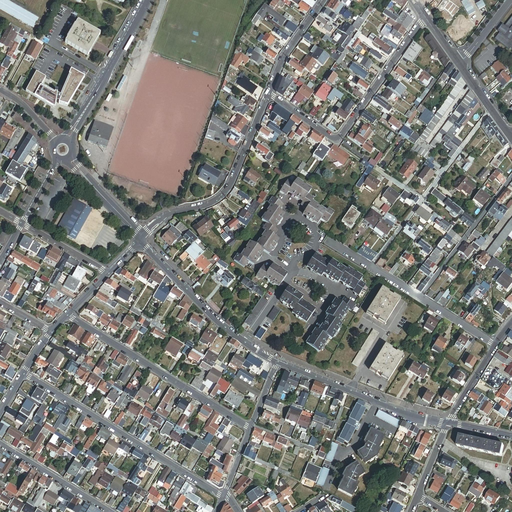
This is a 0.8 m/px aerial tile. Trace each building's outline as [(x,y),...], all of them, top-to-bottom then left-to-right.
[(5,0),(0,0),(0,9),(33,28),(38,19),(5,0)] [(274,10),(277,6),(280,1),(278,0),(274,0),(269,7),(274,10)] [(312,8),(314,5),(308,0),(307,1),(305,0),(302,0),(302,1),(312,8)] [(334,12),(340,4),(334,0),(332,0),(327,7),(334,12)] [(445,17),(451,12),(453,10),(444,0),(443,0),(441,3),(440,2),(436,6),(441,12),(438,15),(442,20),(445,17)] [(310,8),(301,2),(298,6),(301,8),(303,10),(307,13),(310,8)] [(269,7),(265,4),(258,13),(256,15),(262,19),(263,19),(267,13),(279,22),(283,24),(286,19),(283,17),(276,12),(274,10),(269,7)] [(340,20),(324,8),(321,12),(324,14),(323,14),(328,17),(330,19),(337,24),(340,20)] [(388,9),(387,8),(382,14),(386,17),(390,19),(395,23),(398,19),(392,15),(387,11),(388,9)] [(366,19),(370,15),(366,12),(361,19),(365,21),(366,19)] [(410,17),(403,12),(395,23),(406,30),(413,20),(413,19),(414,17),(411,15),(410,17)] [(286,19),(291,23),(294,19),(286,13),(283,17),(286,19)] [(262,19),(256,15),(251,23),(255,26),(258,20),(260,22),(262,19)] [(328,23),(318,16),(315,21),(321,24),(319,27),(330,34),(331,33),(332,34),(334,30),(333,30),(334,29),(333,28),(332,29),(326,25),(328,23)] [(361,27),(365,21),(361,19),(359,17),(356,21),(358,23),(356,25),(354,24),(352,27),(355,30),(358,32),(358,31),(361,27)] [(500,33),(495,39),(510,50),(511,48),(511,18),(506,27),(504,25),(499,32),(500,33)] [(395,23),(390,19),(388,22),(394,27),(392,30),(402,37),(406,30),(395,23)] [(100,34),(77,21),(65,43),(88,56),(100,34)] [(255,26),(251,23),(245,32),(249,35),(255,26)] [(18,36),(18,34),(21,30),(10,24),(0,42),(0,45),(3,47),(10,50),(18,36)] [(399,41),(402,37),(392,30),(390,29),(386,26),(381,33),(388,38),(390,34),(395,38),(399,41)] [(286,41),(289,37),(276,28),(273,32),(283,39),(285,41),(286,41)] [(306,36),(305,35),(303,38),(308,42),(310,39),(309,38),(311,36),(307,33),(306,36)] [(270,46),(275,39),(267,34),(265,37),(262,35),(258,41),(261,43),(262,41),(270,46)] [(342,37),(337,34),(332,40),(336,43),(337,44),(342,37)] [(345,50),(352,40),(344,34),(342,37),(337,44),(340,47),(345,50)] [(393,49),(382,42),(371,34),(368,39),(382,49),(380,51),(389,56),(393,49)] [(7,56),(12,58),(22,38),(18,36),(10,50),(7,56)] [(430,36),(425,40),(434,53),(432,56),(435,57),(436,55),(440,50),(430,36)] [(430,36),(440,50),(448,64),(450,62),(440,49),(431,36),(430,36)] [(358,45),(360,42),(357,39),(354,37),(348,46),(354,50),(354,51),(359,54),(363,49),(358,45)] [(39,40),(35,38),(28,50),(37,55),(42,45),(41,44),(40,47),(36,45),(39,40)] [(395,50),(397,47),(390,42),(385,38),(382,42),(393,49),(395,50)] [(256,47),(253,51),(260,55),(262,52),(256,47)] [(312,54),(310,58),(311,59),(318,49),(315,47),(311,53),(312,54)] [(345,50),(340,47),(337,51),(339,53),(334,60),(337,62),(342,53),(345,50)] [(253,51),(250,48),(246,53),(252,57),(250,59),(258,65),(260,62),(263,58),(260,55),(253,51)] [(276,62),(278,56),(267,48),(263,53),(276,62)] [(322,66),(329,56),(318,49),(311,59),(317,63),(322,66)] [(249,60),(236,50),(234,54),(235,55),(231,66),(236,70),(242,61),(244,63),(246,64),(249,60)] [(415,56),(407,50),(403,57),(411,63),(415,56)] [(448,64),(440,50),(436,55),(445,68),(448,64)] [(380,60),(383,57),(375,52),(372,55),(380,60)] [(428,66),(431,62),(428,59),(430,56),(424,52),(420,58),(427,64),(427,63),(428,64),(427,65),(428,66)] [(346,55),(342,53),(337,62),(336,63),(339,65),(340,64),(342,65),(344,63),(342,61),(346,55)] [(371,66),(372,63),(359,54),(358,57),(360,58),(363,60),(360,64),(368,70),(370,67),(371,66)] [(310,58),(307,56),(299,66),(304,69),(309,73),(317,63),(311,59),(310,58)] [(299,66),(288,59),(287,61),(286,63),(296,71),(301,74),(302,73),(303,71),(304,69),(299,66)] [(0,82),(1,81),(0,80),(0,79),(5,69),(7,70),(11,63),(5,60),(2,66),(0,68),(0,82)] [(508,70),(506,67),(504,68),(499,62),(493,67),(500,76),(501,76),(504,73),(506,71),(508,70)] [(353,64),(349,69),(364,80),(368,74),(353,64)] [(454,68),(451,64),(449,66),(437,83),(439,84),(441,81),(440,80),(442,78),(445,81),(450,74),(454,68)] [(237,71),(230,66),(225,80),(229,83),(233,76),(237,71)] [(411,78),(396,67),(393,70),(396,71),(395,72),(398,75),(401,77),(408,82),(411,78)] [(59,100),(58,103),(66,106),(67,104),(68,104),(69,102),(68,102),(73,93),(74,94),(77,88),(79,84),(80,84),(81,82),(80,82),(83,78),(84,78),(70,70),(60,94),(61,95),(59,100)] [(244,76),(237,71),(233,76),(241,81),(244,76)] [(416,78),(427,86),(429,83),(428,82),(431,78),(421,71),(416,78)] [(56,96),(56,94),(57,90),(55,90),(54,93),(41,85),(45,78),(35,72),(24,91),(25,91),(28,93),(30,95),(31,94),(37,98),(39,100),(39,99),(44,102),(43,102),(54,108),(56,96)] [(337,77),(329,72),(322,82),(324,83),(330,87),(337,77)] [(461,78),(456,72),(453,76),(448,84),(452,86),(448,92),(451,93),(461,78)] [(300,90),(303,85),(298,82),(288,75),(285,80),(283,79),(280,77),(275,89),(276,92),(282,97),(292,83),(292,84),(293,82),(296,84),(296,83),(297,84),(295,87),(300,90)] [(249,83),(251,81),(244,76),(241,81),(238,85),(252,95),(257,88),(249,83)] [(21,89),(26,80),(22,77),(17,87),(21,89)] [(366,91),(369,87),(354,77),(351,82),(356,86),(357,85),(366,91)] [(451,93),(447,99),(446,100),(442,105),(435,116),(431,121),(419,138),(425,141),(466,85),(461,78),(451,93)] [(429,91),(436,81),(434,79),(433,79),(430,84),(426,89),(429,91)] [(401,94),(405,89),(394,81),(388,89),(399,97),(401,94)] [(316,94),(324,83),(322,82),(314,93),(316,94)] [(326,100),(333,90),(330,87),(324,83),(316,94),(315,96),(325,103),(326,100)] [(313,92),(303,85),(300,90),(298,93),(305,97),(308,100),(313,92)] [(339,101),(343,96),(333,90),(326,100),(330,103),(334,98),(339,101)] [(387,90),(382,97),(387,101),(389,98),(393,101),(396,97),(387,90)] [(475,98),(470,91),(430,145),(435,149),(438,146),(439,145),(440,143),(442,140),(445,136),(462,115),(468,106),(475,98)] [(305,97),(298,93),(294,98),(293,99),(300,104),(305,97)] [(256,102),(246,95),(244,98),(243,97),(240,102),(247,107),(249,104),(252,106),(253,105),(254,105),(256,102)] [(375,96),(372,100),(389,112),(392,107),(379,98),(375,96)] [(249,109),(231,97),(227,102),(236,108),(233,112),(236,114),(237,112),(243,116),(245,112),(247,113),(249,109)] [(410,105),(416,109),(422,101),(419,99),(416,97),(410,105)] [(478,102),(475,98),(468,106),(472,110),(478,102)] [(338,103),(336,106),(341,109),(347,113),(348,113),(349,111),(353,105),(347,101),(343,107),(341,106),(342,105),(338,103)] [(435,116),(442,105),(441,104),(437,108),(436,108),(432,114),(435,116)] [(272,123),(277,116),(282,109),(278,106),(274,108),(269,121),(272,123)] [(435,116),(432,114),(420,106),(417,110),(423,115),(424,116),(431,121),(435,116)] [(319,110),(315,107),(309,114),(314,118),(319,110)] [(288,124),(292,117),(282,109),(277,116),(288,124)] [(345,121),(349,116),(339,109),(335,115),(345,121)] [(377,119),(365,111),(361,116),(373,125),(377,119)] [(403,127),(384,114),(382,117),(389,122),(388,123),(393,126),(391,128),(395,131),(397,129),(400,132),(403,127)] [(245,124),(247,121),(238,115),(230,128),(238,133),(245,124)] [(467,118),(462,115),(445,136),(460,147),(462,144),(454,137),(462,126),(461,125),(467,118)] [(212,116),(210,121),(228,133),(226,137),(229,139),(236,143),(237,144),(239,140),(242,142),(244,137),(238,133),(230,128),(218,120),(212,116)] [(301,122),(292,117),(288,124),(283,130),(287,133),(290,129),(294,124),(295,125),(298,127),(301,122)] [(410,119),(404,127),(411,132),(412,130),(407,127),(412,119),(410,117),(409,119),(410,119)] [(489,117),(483,125),(492,138),(495,135),(498,130),(489,117)] [(113,128),(95,122),(88,143),(106,149),(113,128)] [(282,131),(271,123),(267,128),(274,133),(272,136),(274,137),(277,139),(282,131)] [(15,132),(16,130),(5,124),(0,132),(0,133),(10,140),(15,132)] [(249,127),(245,124),(238,133),(244,137),(249,127)] [(310,129),(303,124),(299,129),(304,132),(307,135),(309,132),(308,131),(310,129)] [(492,138),(483,125),(481,127),(491,140),(492,138)] [(372,134),(373,132),(364,126),(358,135),(365,140),(371,133),(372,134)] [(272,136),(259,127),(258,130),(260,132),(259,133),(261,135),(266,139),(269,140),(270,139),(271,140),(274,137),(272,136)] [(207,130),(205,138),(212,140),(215,132),(207,130)] [(508,144),(498,130),(495,135),(504,147),(508,144)] [(26,139),(26,140),(15,158),(9,154),(20,135),(15,132),(10,140),(2,155),(3,155),(3,156),(12,162),(21,167),(31,150),(34,145),(35,144),(26,139)] [(318,143),(322,138),(314,132),(309,139),(317,145),(318,143)] [(36,141),(29,134),(26,139),(35,144),(36,141)] [(370,145),(355,134),(352,138),(354,140),(362,147),(363,146),(367,149),(370,145)] [(460,147),(445,136),(442,140),(456,151),(460,147)] [(456,151),(442,140),(440,143),(451,151),(448,155),(451,158),(456,151)] [(260,147),(268,152),(270,149),(262,143),(260,147)] [(400,151),(404,145),(401,143),(392,156),(395,158),(395,157),(399,153),(400,151)] [(330,150),(321,144),(320,145),(312,155),(321,162),(327,154),(330,150)] [(427,160),(431,155),(415,144),(411,149),(427,160)] [(34,145),(31,150),(43,158),(44,157),(44,156),(43,152),(39,149),(39,148),(34,145)] [(273,157),(273,156),(268,152),(260,147),(258,145),(255,150),(266,157),(267,156),(268,157),(270,158),(271,156),(273,157)] [(370,154),(374,148),(370,145),(367,149),(363,146),(362,147),(362,148),(370,154)] [(354,160),(333,146),(330,149),(330,150),(327,154),(347,169),(354,160)] [(511,149),(510,147),(506,149),(498,161),(494,158),(490,164),(496,169),(497,168),(508,154),(511,149)] [(374,161),(371,159),(368,164),(369,164),(374,168),(383,155),(380,153),(374,161)] [(472,165),(476,160),(470,155),(466,161),(468,162),(472,165)] [(466,161),(460,156),(457,160),(461,163),(462,162),(466,165),(468,162),(466,161)] [(280,157),(278,159),(285,163),(287,165),(288,166),(289,166),(289,164),(290,164),(280,157)] [(406,164),(399,173),(407,179),(414,170),(412,168),(415,164),(410,160),(407,164),(406,164)] [(26,170),(21,167),(12,162),(5,174),(8,176),(9,177),(16,181),(19,182),(26,170)] [(300,174),(306,165),(303,162),(296,171),(300,174)] [(466,172),(472,165),(468,162),(466,165),(462,169),(466,172)] [(368,176),(374,168),(369,164),(366,169),(368,170),(358,184),(360,185),(364,180),(365,181),(368,176)] [(199,177),(200,177),(209,182),(214,184),(219,175),(220,174),(205,166),(199,177)] [(426,167),(418,178),(426,184),(434,174),(426,167)] [(497,168),(496,169),(495,172),(500,176),(503,173),(497,168)] [(489,173),(485,170),(478,178),(482,182),(489,173)] [(255,184),(260,177),(250,171),(245,178),(250,181),(255,184)] [(500,176),(495,172),(491,176),(495,179),(503,185),(506,181),(500,176)] [(209,182),(200,177),(199,179),(214,187),(220,175),(219,175),(214,184),(209,182)] [(368,176),(365,181),(363,184),(366,186),(371,189),(374,191),(379,183),(368,176)] [(9,177),(8,179),(7,180),(8,181),(7,183),(13,186),(14,184),(16,181),(9,177)] [(475,188),(462,178),(454,187),(460,192),(462,190),(469,195),(475,188)] [(286,195),(288,193),(303,202),(301,205),(307,209),(303,215),(317,224),(321,219),(327,223),(333,213),(328,209),(326,212),(320,208),(319,209),(317,207),(317,206),(311,202),(313,199),(307,195),(311,190),(305,186),(305,187),(302,185),(302,184),(296,180),(293,186),(287,181),(280,191),(286,195)] [(1,189),(0,190),(0,196),(7,200),(12,191),(7,188),(3,186),(1,189)] [(393,205),(400,197),(389,188),(382,197),(383,197),(387,201),(393,205)] [(447,199),(434,189),(430,194),(443,204),(444,203),(447,199)] [(415,205),(419,201),(404,191),(401,195),(400,198),(405,202),(407,199),(412,203),(415,205)] [(489,198),(480,191),(473,200),(483,207),(489,198)] [(496,202),(500,205),(507,197),(508,194),(505,191),(496,202)] [(259,204),(260,205),(267,195),(262,192),(259,197),(261,198),(258,202),(260,203),(259,204)] [(268,205),(271,206),(267,212),(268,213),(266,215),(262,221),(267,224),(263,230),(266,232),(262,238),(263,238),(261,241),(260,241),(256,247),(250,243),(246,249),(247,249),(245,252),(245,251),(241,257),(238,255),(234,261),(244,268),(248,262),(253,266),(263,251),(269,255),(278,240),(273,237),(277,231),(274,229),(284,214),(278,211),(282,205),(272,198),(268,205)] [(93,209),(74,199),(56,230),(75,240),(93,209)] [(461,216),(464,212),(447,199),(444,203),(452,209),(458,214),(461,216)] [(258,204),(254,201),(247,212),(248,213),(250,211),(252,212),(258,204)] [(498,212),(502,207),(500,205),(496,202),(489,212),(492,214),(495,210),(498,212)] [(250,215),(253,216),(260,205),(259,204),(258,204),(252,212),(250,215)] [(387,213),(391,209),(385,205),(381,211),(386,215),(387,213)] [(494,217),(500,221),(508,211),(505,209),(502,207),(498,212),(494,217)] [(351,208),(341,222),(351,228),(360,214),(351,208)] [(431,217),(420,208),(415,214),(427,223),(430,220),(432,217),(431,217)] [(458,214),(452,209),(451,210),(450,212),(450,214),(454,217),(456,217),(457,215),(458,214)] [(244,225),(246,226),(253,216),(250,215),(248,213),(247,212),(243,210),(238,216),(243,220),(244,217),(248,220),(244,225)] [(382,221),(383,219),(372,212),(366,221),(369,224),(370,223),(376,228),(382,221)] [(387,213),(386,215),(384,218),(395,224),(398,220),(387,213)] [(450,230),(452,227),(451,225),(450,226),(442,220),(443,220),(435,213),(432,217),(430,220),(447,234),(450,230)] [(470,228),(475,221),(465,213),(460,220),(470,228)] [(221,219),(225,224),(230,220),(226,215),(221,219)] [(200,237),(213,227),(206,218),(205,219),(199,224),(200,225),(194,229),(197,233),(200,237)] [(511,218),(486,253),(492,257),(498,250),(508,236),(511,231),(511,218)] [(238,230),(241,234),(243,231),(240,227),(235,220),(232,222),(230,220),(225,224),(230,231),(233,228),(236,232),(238,230)] [(374,231),(376,228),(370,223),(369,224),(366,221),(363,224),(367,227),(367,226),(374,231)] [(376,228),(386,236),(392,229),(382,221),(376,228)] [(416,238),(421,232),(418,230),(409,222),(404,229),(416,238)] [(181,236),(187,230),(179,223),(174,229),(181,236)] [(169,231),(177,240),(181,236),(174,229),(172,227),(169,231)] [(414,241),(416,238),(404,229),(402,232),(414,241)] [(193,244),(197,240),(187,230),(181,236),(177,240),(176,242),(178,244),(183,239),(191,247),(193,244)] [(447,234),(453,239),(456,234),(450,230),(447,234)] [(478,239),(481,235),(475,230),(472,234),(478,239)] [(176,242),(177,240),(169,231),(161,238),(170,247),(176,242)] [(232,240),(227,244),(230,249),(237,239),(230,231),(227,234),(232,240)] [(227,244),(232,240),(227,234),(223,238),(223,239),(227,244)] [(453,239),(447,234),(437,247),(441,250),(447,243),(448,245),(451,246),(453,244),(450,242),(453,239)] [(477,240),(474,243),(477,245),(480,248),(485,240),(481,237),(478,241),(477,240)] [(29,250),(33,243),(24,238),(20,247),(28,252),(29,250)] [(477,252),(480,248),(477,245),(474,243),(473,242),(470,246),(465,243),(458,252),(467,258),(474,249),(477,252)] [(41,247),(33,243),(29,250),(37,255),(41,247)] [(191,247),(178,259),(183,263),(188,257),(190,256),(195,261),(200,256),(203,253),(193,244),(191,247)] [(371,262),(377,255),(363,246),(357,253),(371,262)] [(55,248),(52,247),(49,252),(48,253),(59,260),(63,253),(55,249),(55,248)] [(437,257),(442,251),(441,250),(437,247),(432,253),(425,263),(429,267),(433,263),(434,264),(439,258),(437,257)] [(48,253),(49,252),(43,248),(38,257),(44,260),(46,257),(48,253)] [(501,252),(498,250),(492,257),(493,258),(495,260),(501,252)] [(37,264),(24,256),(24,257),(15,251),(12,256),(34,269),(37,264)] [(493,258),(492,257),(486,253),(484,251),(480,257),(479,257),(477,259),(474,263),(476,265),(478,263),(482,266),(481,268),(484,270),(487,266),(493,258)] [(416,260),(405,252),(401,258),(406,261),(409,264),(412,266),(415,261),(416,260)] [(59,260),(48,253),(46,257),(57,264),(59,260)] [(69,257),(65,254),(58,266),(56,269),(61,272),(66,263),(67,264),(69,260),(68,260),(69,257)] [(321,259),(315,255),(307,267),(321,277),(323,274),(338,284),(339,281),(354,290),(353,292),(359,296),(365,286),(360,282),(362,278),(356,274),(356,275),(353,273),(354,272),(348,268),(346,271),(340,267),(340,268),(337,266),(337,265),(331,261),(329,264),(324,260),(323,261),(320,259),(321,259)] [(195,261),(194,262),(198,265),(196,267),(199,270),(201,268),(204,271),(203,272),(205,275),(209,271),(207,269),(210,265),(200,256),(195,261)] [(507,268),(506,267),(495,260),(493,258),(487,266),(491,269),(493,267),(494,266),(495,266),(502,272),(503,271),(504,271),(507,268)] [(376,265),(381,268),(386,261),(381,259),(376,265)] [(225,268),(227,265),(222,262),(220,260),(217,263),(222,267),(223,266),(225,268)] [(138,276),(140,277),(148,263),(147,262),(138,276)] [(149,280),(156,269),(153,266),(154,265),(153,265),(149,262),(148,263),(140,277),(144,280),(146,278),(149,280)] [(83,264),(80,263),(80,264),(77,269),(72,278),(81,283),(83,278),(82,278),(85,272),(82,271),(83,269),(81,268),(83,264)] [(400,266),(397,263),(391,270),(389,273),(392,275),(400,266)] [(11,283),(14,278),(11,277),(16,268),(11,264),(4,276),(10,280),(8,282),(11,283)] [(279,287),(281,284),(287,275),(281,271),(282,270),(279,268),(278,269),(273,265),(269,271),(263,267),(256,276),(262,281),(264,278),(279,288),(279,287)] [(421,293),(434,275),(422,266),(419,271),(428,277),(425,282),(424,281),(418,289),(416,288),(415,289),(421,293)] [(72,278),(77,269),(74,268),(73,267),(70,273),(66,271),(64,273),(70,276),(72,278)] [(455,280),(459,275),(447,267),(442,273),(446,275),(446,274),(455,280)] [(121,270),(120,268),(114,274),(119,276),(120,274),(133,283),(135,280),(136,279),(134,278),(121,270)] [(61,272),(56,269),(48,284),(50,286),(51,285),(55,287),(58,281),(62,275),(63,273),(61,272)] [(160,271),(156,269),(149,280),(147,283),(151,285),(153,282),(160,286),(164,279),(157,275),(160,271)] [(220,270),(217,274),(223,280),(228,285),(234,278),(227,271),(224,274),(220,270)] [(511,283),(511,280),(503,273),(496,282),(507,290),(511,283)] [(135,276),(134,278),(136,279),(137,279),(146,285),(147,283),(149,280),(146,278),(144,280),(140,277),(139,277),(137,275),(135,276)] [(81,283),(72,278),(70,276),(64,287),(74,293),(76,289),(76,288),(77,289),(81,283)] [(172,282),(166,276),(164,279),(160,286),(155,294),(165,301),(167,298),(170,294),(172,291),(165,287),(167,283),(169,285),(172,282)] [(9,292),(6,291),(2,298),(11,303),(15,296),(16,297),(24,282),(17,277),(9,292)] [(32,294),(40,280),(36,277),(27,292),(30,293),(32,294)] [(253,292),(261,298),(265,292),(243,277),(240,283),(250,290),(253,292)] [(119,293),(122,288),(119,286),(108,280),(104,284),(119,293)] [(0,293),(0,296),(2,298),(6,291),(7,290),(5,288),(6,286),(8,287),(11,283),(8,282),(7,284),(1,281),(0,283),(0,290),(1,291),(0,293)] [(480,286),(487,291),(490,287),(483,282),(480,286)] [(120,283),(119,286),(122,288),(129,293),(131,290),(120,283)] [(480,294),(483,296),(487,291),(480,286),(476,283),(466,296),(467,296),(468,296),(471,298),(478,288),(482,292),(480,294)] [(175,285),(172,291),(170,294),(175,297),(179,299),(182,295),(179,292),(180,290),(175,285)] [(46,302),(53,290),(50,288),(43,300),(46,302)] [(122,288),(119,293),(117,297),(127,303),(132,294),(129,293),(122,288)] [(288,288),(288,289),(285,292),(279,300),(294,311),(292,313),(306,323),(315,311),(309,307),(310,306),(307,303),(306,305),(300,301),(302,298),(297,294),(298,293),(294,290),(293,292),(288,288)] [(382,288),(367,312),(373,316),(374,315),(378,318),(377,319),(384,323),(399,299),(392,294),(392,296),(387,293),(388,292),(382,288)] [(69,305),(73,301),(66,297),(63,299),(59,304),(58,303),(53,300),(51,299),(56,291),(53,289),(53,290),(46,302),(48,303),(63,312),(63,311),(69,305)] [(437,303),(445,307),(448,303),(445,300),(451,293),(447,290),(444,294),(437,303)] [(434,301),(437,303),(444,294),(441,291),(434,301)] [(116,305),(117,303),(116,303),(99,293),(96,297),(110,306),(113,308),(115,305),(116,305)] [(28,297),(24,295),(17,307),(21,309),(28,297)] [(262,298),(245,323),(250,326),(267,302),(262,298)] [(338,324),(348,310),(350,311),(354,305),(344,299),(341,305),(335,301),(331,307),(330,306),(328,309),(329,310),(325,316),(327,317),(328,318),(325,323),(323,322),(321,325),(322,326),(319,332),(316,330),(312,335),(311,334),(308,338),(310,339),(306,345),(319,353),(328,338),(331,340),(341,326),(338,324)] [(192,303),(189,300),(186,304),(185,303),(184,304),(181,302),(179,307),(182,309),(181,310),(185,313),(186,311),(187,312),(192,303)] [(57,318),(63,312),(48,303),(45,307),(41,305),(38,310),(54,319),(55,317),(57,318)] [(231,307),(226,304),(219,316),(221,318),(225,313),(228,315),(231,310),(230,310),(231,307)] [(465,320),(476,306),(473,304),(462,318),(465,320)] [(104,314),(98,310),(98,311),(89,306),(86,310),(96,316),(95,318),(99,321),(104,314)] [(475,323),(483,311),(476,306),(465,320),(477,328),(478,325),(475,323)] [(275,307),(267,318),(273,322),(280,311),(275,307)] [(140,318),(142,316),(142,315),(132,308),(130,311),(140,318)] [(111,321),(112,319),(104,314),(100,321),(104,324),(107,326),(110,322),(109,321),(110,320),(111,321)] [(126,318),(120,314),(116,321),(121,324),(121,325),(122,324),(126,318)] [(153,320),(143,314),(142,315),(142,316),(152,322),(153,320)] [(426,325),(424,329),(432,334),(435,329),(438,323),(425,314),(421,320),(427,324),(426,325)] [(193,315),(189,323),(200,330),(205,322),(193,315)] [(16,318),(13,316),(7,326),(6,328),(9,330),(16,318)] [(152,322),(142,316),(140,318),(151,324),(152,322)] [(153,320),(152,322),(151,324),(162,331),(164,327),(155,322),(157,317),(156,316),(153,320)] [(134,322),(126,317),(126,318),(122,324),(130,329),(131,327),(134,322)] [(151,324),(140,318),(137,323),(142,325),(141,326),(147,330),(149,328),(151,324)] [(116,332),(121,324),(116,321),(112,319),(111,321),(108,326),(109,326),(108,327),(112,329),(116,332)] [(30,340),(36,329),(32,327),(25,324),(23,328),(26,330),(28,331),(27,332),(24,337),(30,340)] [(162,331),(151,324),(149,328),(152,330),(150,333),(152,335),(154,335),(154,334),(157,336),(163,340),(165,336),(161,333),(162,331)] [(84,332),(74,326),(68,336),(78,342),(84,332)] [(17,335),(6,328),(4,332),(8,334),(15,338),(17,335)] [(138,331),(134,329),(133,330),(134,331),(128,341),(126,344),(129,346),(133,340),(135,337),(138,331)] [(217,336),(207,329),(201,338),(209,343),(212,345),(217,336)] [(373,329),(353,363),(359,366),(379,333),(373,329)] [(3,343),(11,348),(13,345),(12,344),(13,341),(15,338),(8,334),(7,336),(3,343)] [(95,338),(88,334),(82,344),(83,345),(89,348),(95,338)] [(183,344),(172,337),(170,341),(171,342),(168,346),(179,353),(183,344)] [(467,350),(471,343),(460,337),(456,343),(461,346),(467,350)] [(439,338),(434,346),(441,350),(446,343),(439,338)] [(241,346),(232,339),(229,344),(238,350),(241,346)] [(171,342),(170,341),(164,350),(176,357),(178,353),(179,353),(168,346),(171,342)] [(81,348),(79,350),(75,348),(77,345),(71,342),(69,344),(69,343),(66,348),(70,350),(68,352),(71,354),(72,353),(79,357),(80,358),(80,357),(82,355),(86,358),(89,353),(81,348)] [(5,359),(11,348),(3,343),(0,347),(0,357),(5,360),(5,359)] [(382,376),(388,380),(403,356),(396,352),(396,353),(391,350),(392,349),(385,344),(370,369),(377,373),(377,372),(382,375),(382,376)] [(210,348),(204,357),(211,362),(215,364),(216,361),(219,357),(210,351),(211,349),(210,348)] [(204,357),(192,350),(190,352),(186,350),(185,353),(184,354),(188,357),(198,363),(200,359),(202,360),(203,358),(204,357)] [(63,356),(55,351),(47,364),(50,366),(55,369),(63,356)] [(511,360),(499,351),(494,358),(505,365),(506,364),(510,367),(506,373),(511,377),(511,360)] [(119,353),(116,352),(112,358),(111,357),(110,358),(114,361),(119,353)] [(129,360),(119,353),(114,361),(116,362),(121,365),(124,367),(126,365),(129,360)] [(235,354),(230,363),(240,369),(241,369),(242,366),(246,361),(235,354)] [(249,354),(246,361),(242,366),(248,370),(250,366),(249,365),(250,363),(253,365),(257,367),(258,365),(260,366),(263,363),(249,354)] [(80,358),(79,357),(75,363),(81,367),(85,360),(80,357),(80,358)] [(87,357),(81,367),(89,371),(92,373),(93,374),(96,368),(90,364),(92,360),(87,357)] [(469,357),(465,365),(471,369),(476,361),(469,357)] [(47,364),(38,358),(34,364),(39,366),(40,366),(46,369),(45,371),(42,370),(38,372),(35,375),(42,379),(45,374),(50,366),(47,364)] [(215,364),(211,362),(210,364),(206,362),(207,361),(204,359),(199,367),(203,369),(209,373),(212,368),(215,364)] [(81,367),(75,363),(70,360),(64,370),(75,377),(76,375),(81,367)] [(132,362),(129,360),(126,365),(128,367),(123,374),(119,381),(124,384),(133,369),(129,367),(132,362)] [(12,383),(17,374),(13,372),(15,370),(4,364),(0,361),(0,367),(5,370),(3,374),(5,376),(3,378),(8,381),(12,383)] [(226,366),(216,361),(215,364),(225,370),(226,369),(225,368),(226,366)] [(96,368),(93,374),(94,375),(98,377),(101,372),(104,374),(107,370),(102,367),(103,366),(103,365),(100,363),(96,368)] [(408,371),(415,375),(420,368),(413,363),(408,371)] [(501,373),(490,365),(486,371),(494,376),(497,378),(501,373)] [(55,369),(50,366),(45,374),(53,379),(51,382),(55,384),(62,373),(55,369)] [(420,368),(415,375),(423,380),(427,374),(426,374),(428,370),(421,366),(420,368)] [(88,373),(89,371),(81,367),(76,375),(81,378),(80,380),(84,383),(89,375),(86,373),(87,372),(88,373)] [(223,375),(212,368),(209,373),(205,379),(216,385),(220,379),(223,375)] [(236,377),(249,385),(255,377),(241,369),(240,369),(236,377)] [(457,372),(452,381),(458,384),(463,376),(457,372)] [(290,375),(284,373),(276,393),(275,392),(272,399),(279,401),(286,384),(290,375)] [(294,374),(291,373),(290,375),(286,384),(296,388),(299,381),(295,379),(295,378),(294,378),(294,379),(292,379),(294,374)] [(94,375),(93,374),(87,383),(95,389),(101,380),(94,376),(94,375)] [(498,379),(497,378),(494,376),(493,378),(489,375),(485,380),(496,387),(497,387),(499,384),(500,383),(496,381),(498,379)] [(247,389),(244,387),(242,386),(243,384),(245,385),(246,384),(249,386),(250,386),(249,385),(236,377),(230,385),(230,386),(244,394),(247,390),(246,390),(247,389)] [(309,380),(302,377),(299,386),(308,389),(310,384),(308,383),(309,380)] [(230,386),(230,385),(220,379),(216,385),(209,397),(212,399),(213,397),(217,391),(225,395),(230,386)] [(102,382),(98,389),(107,395),(109,391),(105,389),(107,386),(107,385),(106,385),(102,382)] [(132,383),(130,382),(129,384),(125,390),(123,393),(124,393),(127,395),(131,398),(134,399),(137,395),(141,388),(136,385),(134,387),(131,385),(132,383)] [(326,386),(314,382),(310,391),(322,396),(326,386)] [(115,384),(114,384),(113,386),(116,388),(120,391),(123,393),(125,390),(115,384)] [(246,390),(247,390),(258,397),(261,393),(249,386),(246,384),(245,385),(244,387),(247,389),(246,390)] [(511,389),(504,384),(502,387),(504,388),(500,393),(502,395),(506,398),(511,389)] [(33,393),(36,389),(29,385),(28,387),(25,386),(22,391),(32,397),(34,394),(33,393)] [(153,392),(143,386),(141,388),(137,395),(147,402),(153,392)] [(337,391),(328,387),(326,392),(327,392),(326,396),(334,399),(337,391)] [(124,393),(123,393),(120,391),(119,393),(112,389),(106,399),(111,402),(110,403),(114,406),(116,402),(118,403),(119,402),(124,393)] [(174,392),(170,389),(155,412),(165,418),(166,419),(172,409),(167,406),(166,408),(164,407),(165,405),(166,404),(167,404),(174,392)] [(448,389),(442,399),(449,403),(456,394),(448,389)] [(46,395),(37,390),(34,394),(43,399),(46,395)] [(486,397),(475,390),(470,397),(481,404),(486,397)] [(302,407),(308,393),(305,391),(304,394),(303,393),(298,406),(302,407)] [(343,394),(337,391),(334,399),(331,406),(336,409),(339,402),(341,403),(343,398),(342,397),(343,394)] [(242,400),(229,392),(224,401),(228,404),(236,409),(237,409),(242,400)] [(427,392),(422,400),(429,404),(434,396),(427,392)] [(127,395),(124,393),(119,402),(126,406),(129,408),(132,403),(125,399),(127,395)] [(511,407),(511,401),(506,398),(502,395),(502,396),(500,399),(503,401),(511,407)] [(489,399),(486,397),(481,404),(478,409),(483,412),(482,413),(484,415),(485,414),(488,416),(494,407),(487,402),(489,399)] [(279,403),(267,398),(264,405),(276,410),(279,403)] [(145,406),(134,399),(133,401),(132,403),(143,409),(145,406)] [(96,405),(92,410),(96,413),(103,402),(101,400),(98,406),(96,405)] [(181,409),(179,412),(184,415),(186,411),(190,404),(187,403),(184,401),(182,400),(177,407),(181,409)] [(365,404),(358,400),(356,405),(357,405),(350,418),(349,418),(346,425),(339,439),(337,438),(336,441),(342,444),(344,441),(348,443),(353,432),(355,429),(353,428),(356,422),(358,423),(365,409),(363,408),(365,404)] [(36,406),(28,401),(23,409),(22,409),(20,413),(29,418),(36,406)] [(511,407),(503,401),(499,407),(509,413),(511,407)] [(58,406),(57,406),(53,412),(59,416),(60,413),(64,406),(60,403),(58,406)] [(132,403),(129,408),(127,411),(138,417),(143,410),(143,409),(132,403)] [(194,407),(190,404),(186,411),(190,414),(194,407)] [(506,418),(509,413),(499,407),(497,405),(493,410),(506,418)] [(42,406),(37,414),(41,416),(42,415),(43,416),(47,409),(42,406)] [(70,408),(67,406),(62,415),(54,427),(55,428),(55,429),(56,430),(57,428),(64,417),(70,408)] [(155,412),(145,406),(143,409),(143,410),(140,415),(145,417),(150,420),(155,412)] [(212,411),(203,406),(199,413),(208,419),(212,411)] [(291,406),(285,421),(284,423),(291,425),(291,424),(292,422),(297,424),(300,417),(301,414),(302,411),(291,406)] [(27,418),(23,416),(22,417),(8,408),(6,413),(24,424),(27,418)] [(402,422),(379,410),(375,417),(394,427),(395,426),(399,428),(402,422)] [(208,419),(199,413),(198,415),(209,421),(214,412),(212,411),(208,419)] [(317,412),(316,411),(314,416),(315,416),(326,420),(327,417),(317,413),(317,412)] [(165,418),(155,412),(155,414),(156,414),(155,416),(152,420),(160,425),(165,418)] [(214,412),(209,421),(207,423),(212,426),(213,424),(219,415),(214,412)] [(284,423),(285,421),(275,416),(274,417),(264,413),(262,418),(283,426),(284,423)] [(41,416),(37,414),(35,417),(32,422),(34,423),(36,424),(37,423),(41,425),(45,418),(43,416),(42,415),(41,416)] [(118,418),(114,424),(118,426),(122,420),(124,416),(121,414),(118,419),(118,418)] [(179,423),(177,426),(187,432),(189,430),(190,428),(185,426),(186,424),(185,423),(188,418),(184,415),(179,423)] [(323,425),(326,420),(315,416),(312,422),(323,426),(323,425)] [(72,421),(64,417),(57,428),(65,433),(72,421)] [(303,418),(300,417),(297,424),(302,426),(301,429),(306,431),(310,421),(309,421),(309,419),(303,417),(303,418)] [(485,423),(488,419),(485,417),(479,424),(483,425),(485,423)] [(29,426),(32,422),(29,420),(27,418),(24,424),(29,427),(29,426)] [(93,423),(86,418),(82,425),(87,428),(89,430),(93,423)] [(232,424),(224,419),(219,428),(216,432),(224,437),(233,442),(235,439),(229,436),(222,433),(225,428),(226,428),(228,425),(231,427),(232,424)] [(80,420),(74,429),(77,430),(83,422),(80,420)] [(160,425),(152,420),(150,423),(158,429),(160,425)] [(338,425),(326,420),(323,425),(329,428),(332,429),(331,430),(334,431),(334,432),(335,432),(338,425)] [(7,428),(9,430),(11,427),(2,421),(0,424),(0,436),(2,437),(7,428)] [(170,437),(175,428),(167,422),(160,433),(160,435),(163,436),(164,436),(165,435),(169,438),(170,437)] [(411,426),(403,422),(400,427),(408,431),(411,426)] [(204,443),(208,445),(216,432),(219,428),(213,424),(212,426),(207,423),(203,430),(210,434),(204,443)] [(24,435),(29,427),(24,424),(19,432),(24,435)] [(22,437),(20,441),(31,448),(35,442),(40,434),(40,433),(43,428),(42,427),(38,425),(28,441),(22,437)] [(45,425),(44,427),(43,428),(50,432),(53,435),(55,432),(56,431),(45,425)] [(187,432),(177,426),(175,428),(170,437),(179,443),(182,438),(182,437),(178,434),(180,431),(185,435),(187,432)] [(419,430),(411,426),(408,431),(407,433),(406,436),(410,439),(412,435),(415,437),(419,430)] [(7,433),(20,441),(22,437),(24,435),(19,432),(11,427),(9,430),(7,433)] [(50,432),(43,428),(40,433),(47,437),(50,432)] [(97,436),(100,430),(98,429),(97,428),(92,437),(95,439),(97,436)] [(111,434),(102,428),(100,430),(97,436),(106,442),(111,434)] [(266,433),(255,428),(252,435),(264,440),(266,433)] [(189,430),(187,432),(192,435),(198,439),(199,436),(189,430)] [(384,437),(370,430),(364,443),(366,445),(363,450),(357,454),(362,461),(363,461),(365,464),(376,457),(379,451),(378,450),(384,437)] [(71,442),(55,432),(53,435),(58,438),(64,441),(70,445),(71,442)] [(147,436),(143,433),(139,439),(143,442),(147,436)] [(274,448),(278,438),(266,433),(264,440),(272,443),(271,447),(274,448)] [(40,434),(35,442),(30,451),(35,454),(37,451),(39,453),(42,447),(40,446),(45,437),(40,434)] [(53,435),(50,440),(54,443),(53,444),(55,445),(56,443),(55,443),(58,438),(53,435)] [(90,448),(95,439),(92,437),(91,436),(85,445),(90,448)] [(192,448),(196,442),(185,436),(180,444),(190,451),(192,448)] [(228,453),(227,453),(234,442),(233,442),(224,437),(216,450),(218,451),(222,454),(227,456),(228,453)] [(460,437),(458,447),(501,457),(504,446),(460,437)] [(274,448),(280,450),(282,446),(287,448),(290,442),(278,438),(274,448)] [(204,443),(198,439),(196,442),(192,448),(203,454),(208,445),(204,443)] [(54,443),(50,440),(46,447),(51,451),(49,454),(49,456),(54,458),(56,455),(56,454),(59,449),(58,448),(57,447),(56,448),(54,446),(55,445),(53,444),(54,443)] [(120,446),(109,440),(103,449),(114,456),(116,453),(117,451),(120,446)] [(70,445),(64,441),(59,449),(56,454),(60,457),(64,450),(76,458),(80,451),(74,448),(71,445),(70,445)] [(132,447),(123,441),(119,449),(122,451),(124,452),(128,454),(132,447)] [(338,445),(331,442),(328,450),(327,455),(326,457),(325,460),(331,462),(338,445)] [(425,447),(418,443),(411,455),(419,459),(425,447)] [(173,444),(168,451),(173,454),(178,447),(173,444)] [(144,454),(136,449),(132,455),(140,460),(144,454)] [(255,462),(256,460),(257,456),(250,453),(251,451),(246,449),(243,457),(255,462)] [(173,454),(168,451),(165,455),(171,459),(173,454)] [(446,454),(443,452),(441,457),(442,458),(440,465),(450,469),(451,468),(453,470),(457,465),(453,463),(454,459),(446,454)] [(144,454),(140,460),(136,468),(140,471),(144,473),(148,467),(145,466),(144,468),(142,467),(145,463),(146,462),(149,457),(144,454)] [(228,474),(233,461),(227,456),(225,460),(223,466),(220,464),(217,463),(218,461),(214,459),(214,460),(211,459),(208,463),(215,467),(224,473),(228,474)] [(12,472),(14,470),(15,468),(12,467),(11,466),(15,460),(11,458),(0,475),(4,477),(9,470),(10,471),(12,472)] [(80,462),(75,459),(67,472),(76,477),(76,476),(82,468),(82,467),(78,464),(80,462)] [(93,466),(94,464),(92,462),(87,459),(84,464),(91,468),(93,466)] [(386,462),(383,460),(382,463),(391,468),(398,472),(400,468),(394,465),(394,466),(386,462)] [(99,463),(96,461),(94,464),(93,466),(99,470),(103,473),(104,472),(106,468),(98,463),(99,463)] [(338,490),(351,497),(358,484),(356,483),(358,478),(365,474),(360,466),(359,467),(357,463),(346,471),(342,477),(344,478),(338,490)] [(391,468),(382,463),(379,467),(389,472),(391,468)] [(409,463),(404,472),(413,477),(419,465),(413,463),(413,464),(412,465),(410,464),(409,463)] [(30,469),(21,464),(19,468),(22,470),(24,471),(27,473),(30,469)] [(91,468),(84,464),(82,467),(82,468),(89,472),(91,468)] [(119,471),(108,464),(106,467),(107,467),(117,474),(119,471)] [(321,469),(308,464),(303,476),(308,478),(307,479),(315,482),(321,469)] [(222,475),(224,473),(215,467),(212,471),(210,474),(220,479),(222,476),(217,473),(217,472),(222,475)] [(274,470),(289,477),(290,474),(275,467),(274,470)] [(329,470),(322,467),(316,483),(317,484),(316,485),(323,487),(329,470)] [(136,468),(129,478),(128,480),(138,487),(141,481),(136,478),(137,476),(140,471),(136,468)] [(171,471),(167,468),(160,479),(161,479),(159,482),(163,484),(171,471)] [(36,473),(32,470),(20,490),(16,496),(19,498),(22,494),(23,495),(28,487),(31,482),(36,473)] [(92,477),(88,483),(95,487),(101,476),(103,473),(99,470),(94,478),(92,477)] [(129,478),(119,471),(117,474),(124,478),(128,481),(128,480),(129,478)] [(177,474),(172,471),(162,487),(163,487),(166,489),(168,490),(172,485),(170,484),(174,477),(175,477),(177,474)] [(112,482),(114,479),(104,472),(103,473),(101,476),(102,476),(98,484),(106,489),(111,482),(112,482)] [(141,481),(138,487),(142,489),(148,493),(149,493),(150,491),(147,489),(148,487),(145,485),(151,475),(147,472),(142,480),(141,481)] [(404,472),(403,472),(398,482),(407,487),(413,477),(404,472)] [(43,477),(38,474),(34,481),(38,484),(43,477)] [(208,479),(206,481),(219,489),(222,488),(225,482),(220,479),(210,474),(208,479)] [(76,477),(72,483),(76,485),(80,478),(76,476),(76,477)] [(436,481),(431,490),(438,493),(444,480),(435,476),(433,479),(436,481)] [(53,483),(43,477),(38,484),(44,487),(45,486),(48,489),(50,489),(53,483)] [(122,491),(126,484),(119,480),(117,478),(113,485),(112,485),(110,488),(120,494),(122,491)] [(185,481),(178,478),(173,486),(176,488),(180,490),(185,481)] [(249,483),(245,479),(233,490),(234,491),(236,493),(238,494),(249,483)] [(293,494),(283,479),(281,481),(279,486),(281,488),(277,490),(280,495),(277,497),(277,498),(281,503),(285,501),(283,499),(289,495),(290,496),(293,494)] [(186,483),(187,482),(186,482),(179,493),(179,494),(186,498),(190,501),(198,506),(206,510),(208,511),(212,511),(214,509),(206,505),(205,506),(199,502),(200,499),(189,492),(191,493),(193,489),(191,488),(192,487),(186,483)] [(8,486),(5,489),(5,490),(7,491),(12,494),(16,496),(20,490),(16,488),(15,490),(11,488),(13,486),(9,483),(8,486)] [(129,495),(132,497),(138,487),(132,483),(130,486),(126,484),(122,491),(129,495)] [(480,498),(483,494),(482,493),(487,485),(484,484),(482,487),(474,483),(469,491),(480,498)] [(148,493),(142,489),(138,487),(135,494),(137,495),(135,497),(139,499),(141,497),(143,499),(146,495),(147,496),(148,493)] [(152,487),(150,491),(149,493),(156,497),(158,493),(155,491),(156,489),(152,487)] [(166,489),(163,487),(156,497),(160,500),(162,497),(161,496),(166,489)] [(454,492),(455,491),(448,487),(441,499),(447,503),(448,502),(454,492)] [(180,490),(176,488),(170,497),(171,497),(168,502),(172,504),(179,494),(179,493),(178,492),(180,490)] [(258,501),(262,498),(257,488),(246,496),(252,505),(258,501)] [(33,503),(28,500),(26,503),(37,510),(43,500),(48,492),(47,491),(45,490),(44,491),(41,489),(33,503)] [(393,497),(388,494),(386,499),(390,501),(392,498),(401,503),(406,494),(397,490),(397,489),(393,497)] [(75,496),(64,490),(59,497),(64,500),(62,502),(63,503),(62,505),(61,504),(58,508),(61,510),(60,511),(62,511),(64,511),(67,508),(75,496)] [(48,492),(43,500),(53,507),(59,498),(48,491),(48,492)] [(277,497),(272,491),(262,498),(258,501),(262,507),(263,508),(277,498),(277,497)] [(490,491),(485,499),(495,505),(500,497),(490,491)] [(100,493),(96,498),(101,501),(105,494),(101,492),(100,493)] [(464,499),(454,492),(448,502),(450,503),(450,505),(458,510),(464,499)] [(7,495),(5,494),(3,493),(0,497),(0,501),(8,506),(11,502),(5,498),(7,495)] [(156,498),(148,493),(147,496),(143,502),(145,504),(148,499),(153,503),(152,505),(154,506),(153,508),(155,509),(157,505),(160,500),(156,498)] [(186,498),(179,494),(172,504),(170,507),(172,508),(172,507),(178,511),(182,505),(186,498)] [(129,495),(126,499),(125,499),(122,504),(121,504),(117,511),(118,511),(123,511),(132,497),(129,495)] [(81,501),(75,496),(67,508),(73,511),(79,511),(82,508),(78,506),(81,501)] [(347,508),(349,505),(342,501),(331,496),(328,498),(331,503),(341,508),(342,505),(347,508)] [(190,501),(186,498),(182,505),(186,507),(187,505),(188,505),(190,501)] [(12,509),(11,510),(13,511),(20,511),(24,506),(14,500),(9,507),(12,509)] [(331,511),(329,508),(331,507),(326,500),(313,508),(316,511),(323,511),(324,511),(331,511)] [(262,507),(258,501),(252,505),(248,507),(250,511),(247,511),(264,511),(261,508),(262,507)] [(35,511),(37,510),(26,503),(25,506),(26,506),(23,511),(35,511)] [(79,511),(94,511),(96,510),(85,503),(82,508),(79,511)] [(220,511),(232,511),(227,503),(224,504),(220,511)] [(286,511),(281,503),(276,506),(280,511),(286,511)]
